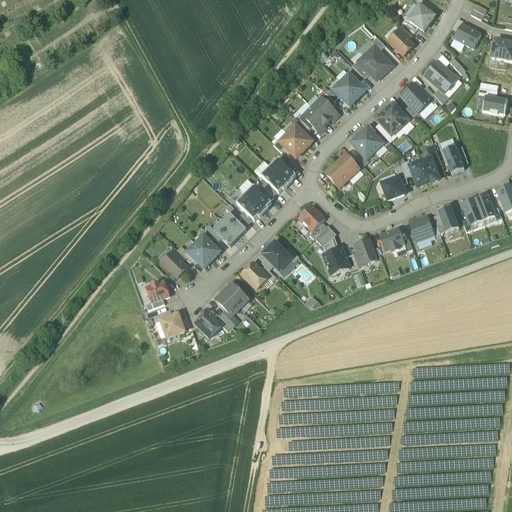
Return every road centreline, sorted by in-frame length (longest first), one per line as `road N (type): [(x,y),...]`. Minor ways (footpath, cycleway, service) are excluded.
road 1 (track): [(112,0),(193,143),(0,385)]
road 2 (residential): [(457,0),(433,51),(320,155),(308,190)]
road 3 (residential): [(308,190),(348,223),(374,226),(497,179),(511,157)]
road 4 (track): [(246,511),(274,345)]
road 5 (residential): [(308,190),(231,269),(193,295)]
